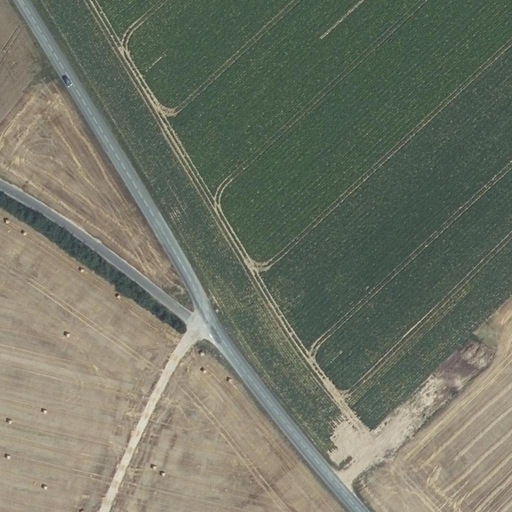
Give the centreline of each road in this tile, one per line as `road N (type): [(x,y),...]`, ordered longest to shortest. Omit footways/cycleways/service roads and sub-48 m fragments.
road 1 (tertiary): [(21,0),(213,327)]
road 2 (tertiary): [(213,327),(197,325),(92,243),(0,186)]
road 3 (tertiary): [(213,327),(359,511)]
road 4 (track): [(197,325),(160,378),(105,511)]
